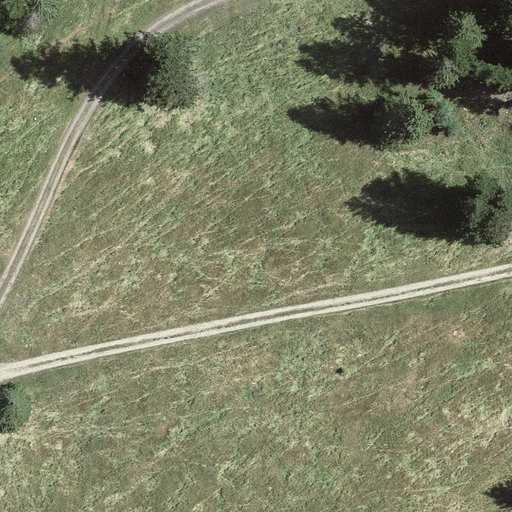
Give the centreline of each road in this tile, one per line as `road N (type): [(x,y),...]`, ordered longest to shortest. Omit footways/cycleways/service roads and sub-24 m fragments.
road 1 (track): [(511,268),(0,371)]
road 2 (track): [(0,304),(114,80),(141,45),(213,0)]
